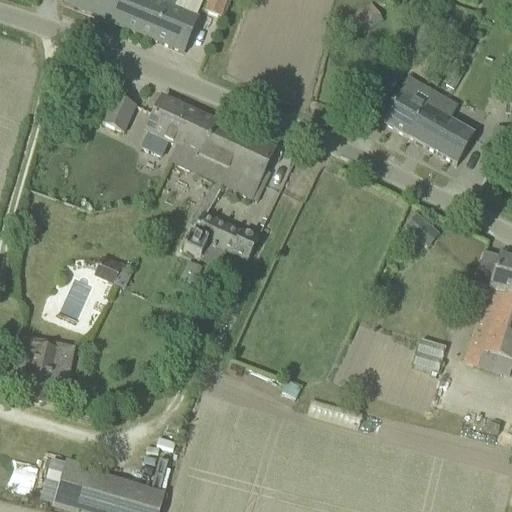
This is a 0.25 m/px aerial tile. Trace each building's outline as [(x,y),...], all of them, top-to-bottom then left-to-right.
[(197,21),(195,21),(172,11),(176,0),(65,0),(62,7),(183,57),(197,21)] [(208,0),(203,14),(219,20),(226,0),(208,0)] [(361,39),(382,24),(370,6),(349,21),(361,39)] [(418,28),(401,56),(416,65),(432,36),(418,28)] [(406,141),(429,100),(418,93),(420,89),(406,81),(380,126),(406,141)] [(406,141),(455,169),(473,137),(448,123),(456,109),(431,95),(429,100),(406,141)] [(134,109),(113,99),(100,126),(122,136),(134,109)] [(175,167),(198,118),(161,101),(145,135),(148,137),(142,151),(160,159),(166,145),(177,150),(169,165),(175,167)] [(274,153),(198,118),(175,167),(222,190),(250,203),(251,202),(257,205),(270,176),(264,174),(274,153)] [(485,151),(495,155),(500,157),(509,135),(495,129),(485,151)] [(403,232),(427,250),(439,234),(415,216),(403,232)] [(256,242),(240,235),(201,218),(191,239),(189,238),(182,253),(200,261),(206,248),(230,259),(230,258),(245,265),(256,242)] [(511,365),(511,263),(498,259),(498,260),(483,256),(474,287),(489,291),(488,292),(489,292),(486,302),(482,301),(463,364),(508,378),(511,365)] [(93,279),(112,287),(120,268),(101,260),(93,279)] [(178,281),(192,287),(200,268),(186,262),(178,281)] [(412,368),(438,373),(444,348),(418,343),(412,368)] [(43,406),(54,353),(36,349),(25,402),(43,406)] [(77,511),(159,511),(164,498),(88,475),(77,511)]
